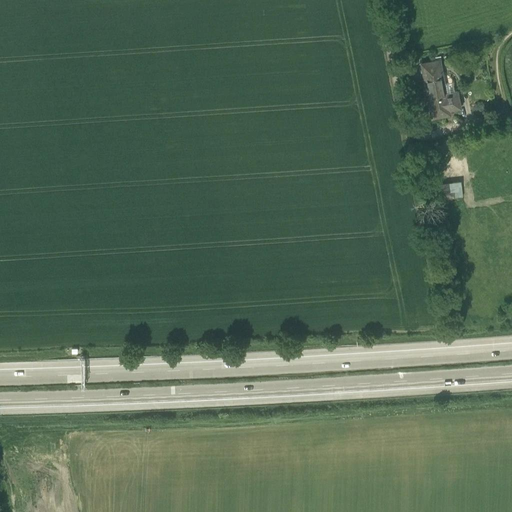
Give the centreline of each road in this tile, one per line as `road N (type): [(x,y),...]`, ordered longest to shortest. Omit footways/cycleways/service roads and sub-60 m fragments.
road 1 (motorway): [(511,350),(0,377)]
road 2 (motorway): [(0,400),(511,373)]
road 3 (residential): [(379,0),(408,137),(511,113)]
